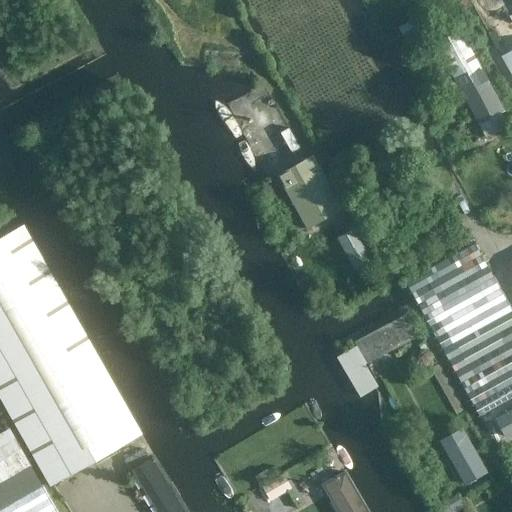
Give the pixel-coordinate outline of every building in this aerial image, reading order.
[(503,112),(457,28),(434,40),(480,124),(503,112)] [(342,208),(312,154),(277,174),(307,228),(342,208)] [(0,237),(0,397),(44,476),(50,486),(142,434),(23,225),(0,237)] [(353,228),(337,237),(356,269),(371,260),(353,228)] [(480,416),(511,398),(511,312),(474,244),(405,281),(480,416)] [(405,314),(355,341),(367,363),(416,336),(405,314)] [(506,438),(511,434),(511,408),(495,418),(506,438)] [(462,428),(440,440),(465,484),(487,471),(462,428)] [(145,469),(135,475),(157,511),(189,511),(155,456),(154,456),(142,464),(145,469)] [(56,511),(42,486),(0,509),(0,511),(56,511)]
